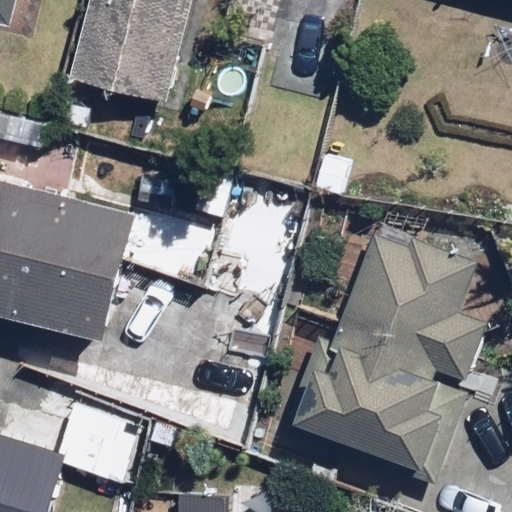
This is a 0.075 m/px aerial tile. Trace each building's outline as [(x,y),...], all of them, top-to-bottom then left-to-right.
[(0,0),(0,26),(13,29),(20,0),(0,0)] [(93,0),(77,84),(168,102),(189,0),(93,0)] [(0,107),(0,136),(80,155),(92,105),(60,97),(54,120),(0,107)] [(232,221),(242,168),(203,161),(193,213),(232,221)] [(140,212),(0,176),(0,311),(108,339),(140,212)] [(481,262),(379,225),(336,343),(315,335),(282,426),(333,444),(337,432),(440,469),(460,413),(435,404),(445,376),(469,385),(493,318),(464,307),(481,262)] [(0,511),(50,511),(74,422),(0,402),(0,511)] [(231,511),(233,492),(180,490),(178,511),(231,511)]
